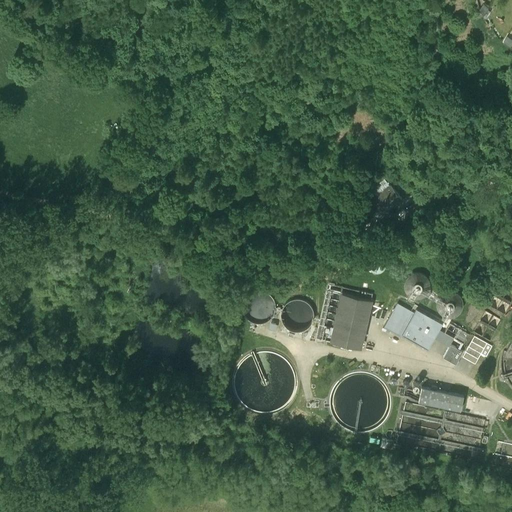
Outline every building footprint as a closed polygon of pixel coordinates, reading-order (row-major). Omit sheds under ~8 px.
[(390,182),(366,201),(377,215),(401,196),(390,182)] [(431,208),(426,212),(432,222),(438,218),(431,208)] [(384,265),(385,261),(384,258),(382,255),(380,253),(376,253),(373,253),(370,255),(368,258),(368,261),(368,265),(370,268),(373,269),(376,270),(380,269),(383,267),(384,265)] [(429,289),(430,284),(429,279),(426,274),(422,271),(417,270),(412,272),(407,274),(404,279),(404,284),(405,289),(407,293),(412,296),(417,297),(422,296),(426,293),(429,289)] [(372,293),(328,282),(315,337),(331,341),(342,293),(371,300),(372,293)] [(511,298),(511,289),(499,282),(487,304),(504,313),(511,298)] [(461,306),(462,301),(461,296),(458,292),(454,289),(449,288),(444,289),(440,292),(437,297),(436,302),(437,307),(440,311),(444,314),(449,315),(454,314),(458,311),(461,306)] [(371,300),(342,293),(331,341),(333,341),(332,346),(341,348),(342,343),(360,347),(371,300)] [(414,311),(397,302),(384,326),(401,335),(402,333),(428,348),(442,322),(416,307),(414,311)] [(501,318),(485,309),(473,330),(489,339),(501,318)] [(469,332),(449,321),(444,331),(463,342),(469,332)] [(491,345),(474,335),(462,356),(475,363),(480,352),(486,355),(491,345)] [(462,351),(450,344),(443,357),(455,364),(462,351)] [(463,395),(421,386),(418,400),(460,409),(463,395)]
